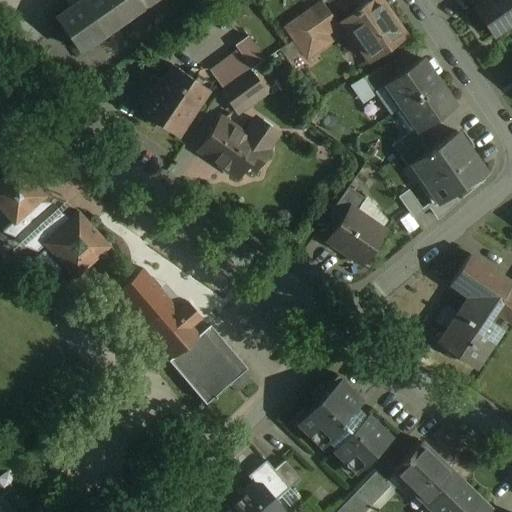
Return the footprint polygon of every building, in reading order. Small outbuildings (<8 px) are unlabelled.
[(77,0),(71,5),(54,17),(77,50),(149,0),(77,0)] [(378,0),(367,0),(352,11),(353,12),(340,22),(357,46),(363,42),(372,55),(366,59),(367,61),(402,36),(392,21),(393,21),(378,0)] [(511,0),(483,0),(472,8),(492,36),(511,22),(511,0)] [(311,9),(298,18),(306,30),(327,14),(319,3),(310,9),(311,9)] [(306,30),(293,39),(305,57),(324,43),(320,37),(335,26),(327,14),(306,30)] [(250,68),(236,50),(208,70),(222,89),(248,70),(250,68)] [(394,76),(383,84),(384,85),(399,106),(436,82),(420,59),(394,76)] [(206,89),(170,64),(162,76),(161,75),(146,96),(147,97),(139,109),(175,134),(206,89)] [(386,64),(362,78),(372,93),(384,85),(383,84),(394,76),(386,64)] [(264,92),(248,70),(222,89),(219,91),(233,110),(248,100),(250,103),(264,92)] [(436,82),(399,106),(415,129),(451,105),(436,82)] [(241,134),(219,119),(197,150),(235,176),(254,149),(254,148),(255,147),(264,152),(274,138),(272,131),(266,127),(267,125),(264,124),(263,125),(257,120),(250,122),(241,134)] [(412,130),(390,145),(398,156),(420,141),(412,130)] [(408,163),(409,164),(433,198),(436,202),(450,193),(482,171),(455,131),(427,151),(408,163)] [(420,141),(398,156),(405,166),(409,164),(408,163),(427,151),(420,141)] [(44,195),(15,164),(0,178),(0,210),(11,222),(1,231),(14,236),(22,245),(34,250),(42,244),(72,277),(108,245),(76,210),(69,216),(59,212),(50,203),(40,199),(44,195)] [(346,187),(326,216),(337,223),(348,207),(354,210),(362,198),(346,187)] [(420,208),(407,189),(396,196),(410,215),(420,208)] [(450,193),(436,202),(433,198),(427,203),(438,217),(456,202),(450,193)] [(354,210),(348,207),(337,223),(326,239),(359,262),(382,230),(354,210)] [(511,297),(506,294),(490,284),(493,279),(465,261),(449,286),(478,305),(474,312),(496,327),(501,319),(511,325),(511,324),(511,297)] [(175,308),(167,299),(139,323),(169,357),(196,334),(189,325),(198,317),(184,300),(175,308)] [(474,312),(463,305),(437,343),(472,367),(498,328),(474,312)] [(169,357),(166,359),(203,403),(204,403),(214,395),(245,367),(208,324),(196,334),(169,357)] [(364,415),(353,405),(360,398),(335,374),(322,386),(326,390),(304,412),(309,417),(298,427),(319,447),(325,441),(332,447),(330,450),(354,473),(390,436),(366,412),(364,415)] [(217,399),(214,395),(204,403),(208,407),(217,399)] [(454,475),(419,441),(391,470),(425,504),(454,475)] [(272,469),(264,460),(246,475),(253,483),(258,484),(272,500),(288,487),(272,469)] [(298,478),(283,460),(272,469),(288,487),(298,478)] [(374,471),(334,511),(362,511),(369,506),(364,502),(385,481),(374,471)] [(454,475),(425,504),(433,511),(484,511),(488,508),(454,475)] [(251,483),(240,493),(239,496),(232,501),(230,501),(219,511),(218,511),(279,511),(280,510),(272,500),(258,484),(253,483),(251,483)]
